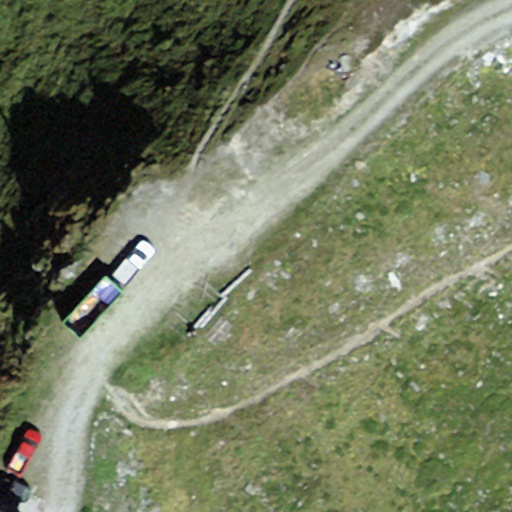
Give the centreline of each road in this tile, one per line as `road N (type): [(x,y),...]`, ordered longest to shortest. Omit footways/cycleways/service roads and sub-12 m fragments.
road 1 (track): [(511,5),(452,36),(246,220),(158,284),(82,378)]
road 2 (track): [(82,378),(63,446),(68,511)]
